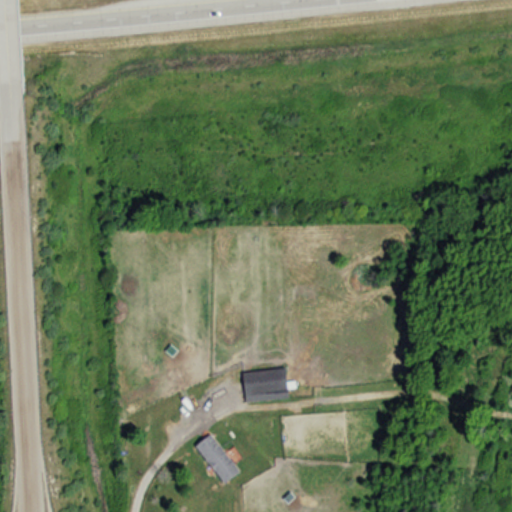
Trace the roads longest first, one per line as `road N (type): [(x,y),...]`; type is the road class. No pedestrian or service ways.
road 1 (residential): [(0,112),(22,511)]
road 2 (motorway): [(0,22),(240,0)]
